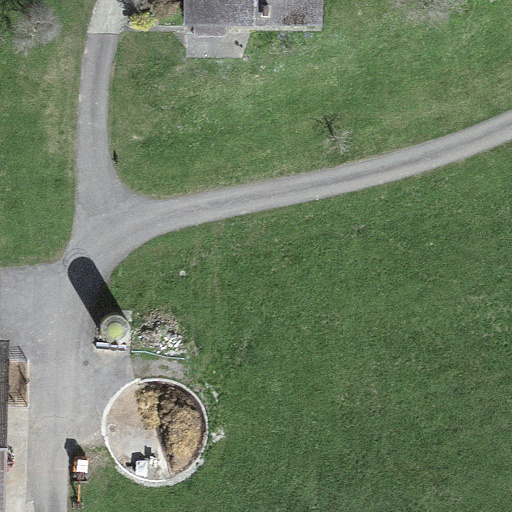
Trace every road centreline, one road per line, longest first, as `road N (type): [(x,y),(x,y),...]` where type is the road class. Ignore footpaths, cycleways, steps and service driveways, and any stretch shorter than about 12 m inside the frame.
road 1 (unclassified): [(511,122),(451,150),(105,232)]
road 2 (track): [(105,232),(73,293),(54,511)]
